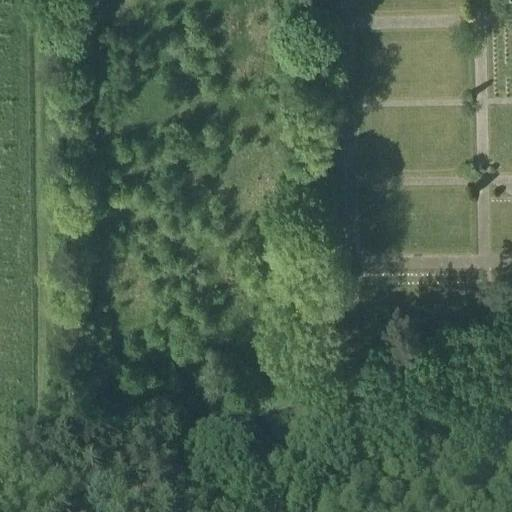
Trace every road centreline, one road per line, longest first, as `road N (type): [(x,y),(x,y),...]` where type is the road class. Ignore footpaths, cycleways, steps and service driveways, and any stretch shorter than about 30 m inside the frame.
road 1 (track): [(37,459),(218,418),(511,309)]
road 2 (track): [(0,468),(37,459),(36,0)]
